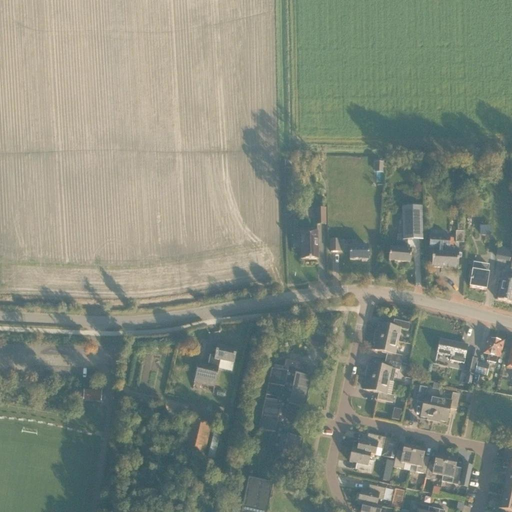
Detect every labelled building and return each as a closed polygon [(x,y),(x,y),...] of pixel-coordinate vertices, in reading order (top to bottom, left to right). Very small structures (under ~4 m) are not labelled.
[(315,209),(315,226),(326,226),(325,209),(315,209)] [(425,237),(425,225),(413,224),(413,236),(425,237)] [(302,260),(318,260),(317,231),(301,231),(302,260)] [(455,232),(455,243),(464,243),(464,232),(463,232),(457,232),(455,232)] [(408,237),(402,236),(398,236),(397,249),(390,248),(389,262),(410,264),(411,250),(407,250),(408,237)] [(462,254),(458,254),(459,249),(452,248),(453,240),(450,240),(450,239),(430,238),(429,248),(433,248),(432,268),(458,269),(458,259),(461,259),(462,254)] [(331,252),(340,252),(340,248),(350,248),(350,260),(368,260),(368,247),(356,247),(356,242),(353,243),(353,241),(340,241),(340,240),(331,240),(331,252)] [(511,260),(511,248),(501,247),(500,260),(511,260)] [(486,290),(489,273),(488,273),(489,265),(474,263),(473,272),(471,272),(470,278),(472,278),(470,288),(486,290)] [(511,272),(508,272),(508,274),(503,274),(498,300),(511,302),(511,272)] [(377,325),(374,337),(397,342),(400,329),(408,331),(410,324),(394,321),(392,328),(377,325)] [(394,355),(397,342),(374,337),(371,350),(387,354),(385,361),(397,363),(401,364),(403,357),(394,355)] [(484,354),(488,355),(486,361),(496,363),(497,357),(501,358),(504,342),(488,338),(484,354)] [(465,361),(468,346),(440,340),(437,355),(465,361)] [(511,369),(511,345),(509,360),(503,359),(502,366),(507,367),(507,368),(511,369)] [(234,364),(237,350),(218,346),(215,356),(210,355),(207,367),(197,365),(194,379),(216,384),(221,361),(234,364)] [(464,372),(474,374),(477,360),(467,357),(464,372)] [(280,387),(279,391),(267,388),(266,396),(277,399),(277,401),(265,399),(258,430),(270,432),(265,457),(287,462),(289,453),(300,455),(303,439),(292,436),(296,421),(293,420),(296,406),(305,408),(312,377),(305,376),(307,365),(286,361),(283,371),(271,368),(268,384),(280,387)] [(368,364),(366,378),(388,382),(391,370),(396,371),(397,363),(385,361),(384,368),(368,364)] [(474,374),(486,377),(489,365),(477,363),(474,374)] [(471,384),(473,374),(467,373),(465,383),(471,384)] [(388,382),(366,378),(363,390),(378,394),(377,401),(392,404),(394,396),(391,396),(394,384),(388,382)] [(420,419),(433,422),(438,399),(425,397),(427,389),(420,387),(416,403),(423,404),(420,419)] [(76,398),(83,398),(101,400),(101,392),(77,390),(76,398)] [(438,399),(433,422),(447,425),(450,410),(456,411),(460,396),(452,394),(450,402),(438,399)] [(403,420),(404,410),(397,409),(396,420),(403,420)] [(206,457),(214,424),(193,419),(185,452),(206,457)] [(359,440),(357,450),(356,452),(370,455),(375,456),(377,449),(381,450),(384,439),(370,436),(369,442),(359,440)] [(396,451),(393,469),(403,471),(404,465),(410,466),(414,448),(404,446),(402,452),(396,451)] [(425,450),(414,448),(410,466),(416,468),(415,473),(425,476),(427,466),(429,459),(423,458),(425,450)] [(369,462),(370,455),(356,452),(357,450),(352,449),(349,463),(359,465),(357,471),(371,474),(374,463),(369,462)] [(511,450),(505,449),(503,462),(511,464),(511,450)] [(427,466),(425,476),(424,480),(435,482),(436,477),(442,478),(446,459),(436,457),(433,468),(427,466)] [(442,478),(441,483),(457,487),(460,473),(454,472),(457,461),(446,459),(442,478)] [(511,464),(503,462),(500,474),(506,475),(511,476),(511,464)] [(464,466),(461,480),(468,482),(471,468),(464,466)] [(266,511),(273,485),(248,479),(243,501),(235,499),(232,511),(266,511)] [(155,492),(165,493),(166,484),(157,482),(155,492)] [(363,503),(377,506),(378,501),(383,502),(385,490),(371,487),(370,493),(360,491),(357,505),(362,506),(363,503)] [(511,488),(504,487),(501,498),(511,500),(511,488)] [(511,511),(511,500),(501,498),(498,511),(506,511),(511,511)] [(380,511),(382,508),(377,506),(363,503),(362,506),(360,511),(380,511)]
